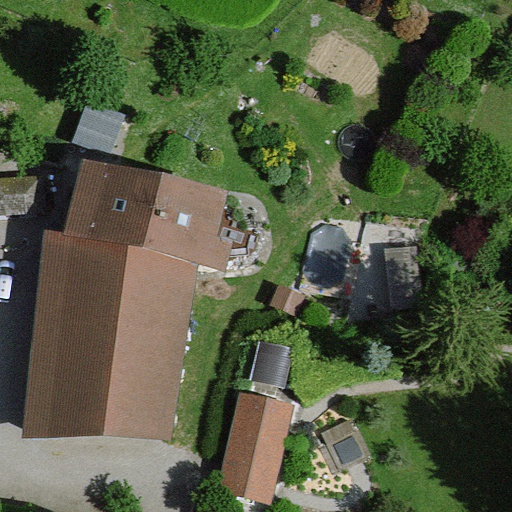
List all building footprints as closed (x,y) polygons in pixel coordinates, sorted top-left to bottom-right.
[(191,272),(204,274),(211,274),(217,267),(216,258),(211,252),(207,252),(217,207),(99,181),(96,195),(82,243),(66,241),(44,438),(159,442),(191,272)] [(306,299),(282,289),(276,304),(300,314),(306,299)] [(263,343),(254,379),(286,386),(294,350),(263,343)] [(244,403),(237,432),(283,441),(290,411),(244,403)] [(353,422),(325,435),(341,470),(368,457),(353,422)] [(274,486),(283,441),(237,432),(232,459),(225,492),(253,498),(258,483),(274,486)] [(268,503),(274,486),(258,483),(253,498),(268,503)]
